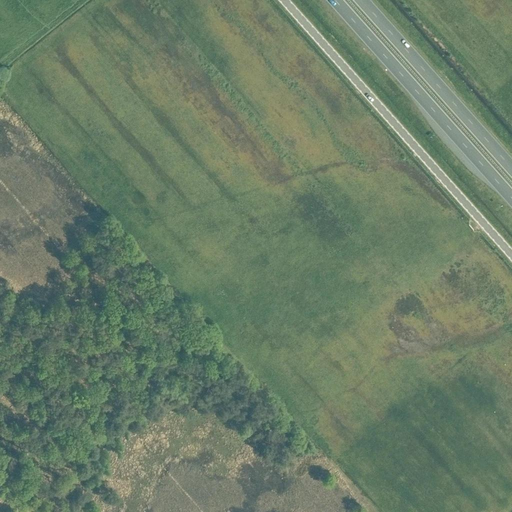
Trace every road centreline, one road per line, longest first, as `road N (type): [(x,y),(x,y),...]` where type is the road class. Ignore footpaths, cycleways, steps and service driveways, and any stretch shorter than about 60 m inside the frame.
road 1 (unclassified): [(511,256),(284,0)]
road 2 (trunk): [(334,0),(511,198)]
road 3 (trunk): [(511,168),(361,0)]
